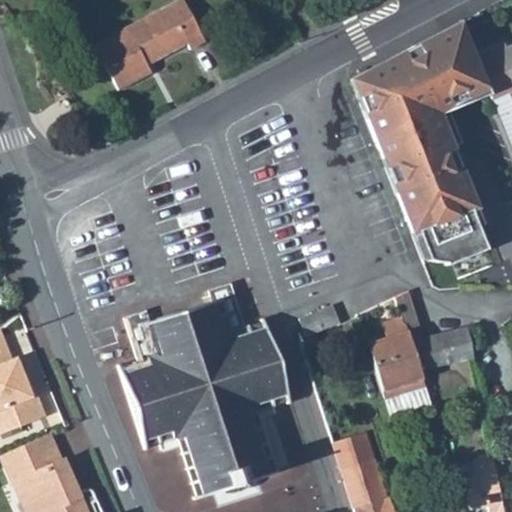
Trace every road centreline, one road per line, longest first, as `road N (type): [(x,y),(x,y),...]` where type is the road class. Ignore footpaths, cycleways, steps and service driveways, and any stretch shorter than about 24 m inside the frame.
road 1 (residential): [(138,511),(23,208)]
road 2 (residential): [(511,303),(440,301),(388,271),(268,305)]
road 3 (residential): [(205,114),(426,0)]
road 4 (residential): [(335,511),(268,305)]
road 5 (residential): [(23,208),(205,114)]
road 6 (residential): [(268,305),(205,114)]
